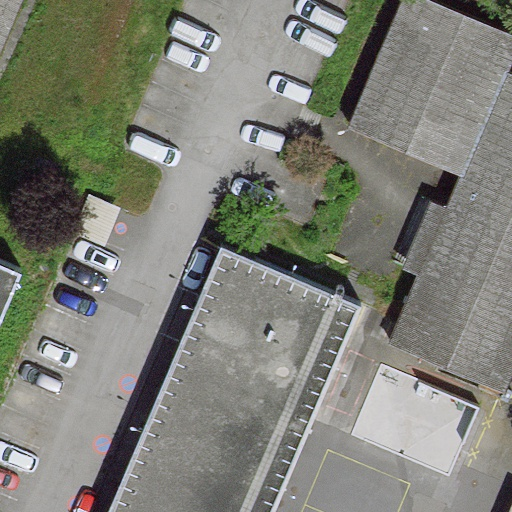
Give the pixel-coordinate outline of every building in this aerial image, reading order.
[(0,0),(0,86),(35,0),(0,0)] [(511,62),(511,31),(434,0),(413,0),(359,129),(474,177),(458,214),(432,202),(409,266),(431,276),(405,340),(511,381),(511,70),(509,69),(511,62)] [(286,511),(374,311),(304,278),(231,247),(119,511),(286,511)] [(0,350),(33,268),(0,254),(0,350)] [(410,406),(395,443),(454,468),(473,424),(369,380),(366,388),(410,406)]
